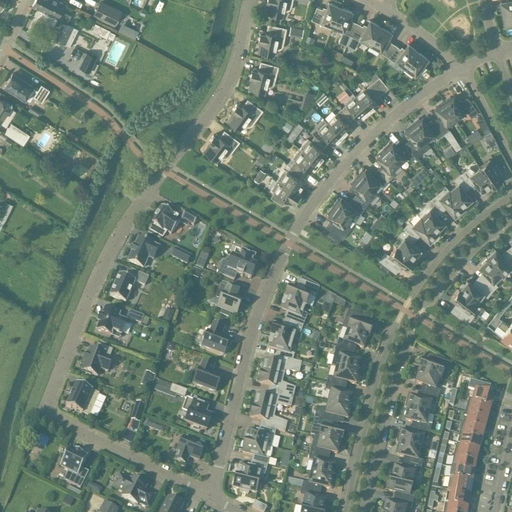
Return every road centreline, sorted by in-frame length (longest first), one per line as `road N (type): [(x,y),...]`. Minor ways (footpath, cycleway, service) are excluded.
road 1 (residential): [(211,498),(53,418),(47,405),(105,260),(229,81),(250,0)]
road 2 (residential): [(211,498),(251,334),(291,237),(369,137),(461,69)]
road 3 (residential): [(511,195),(451,244),(399,317),(344,511)]
road 4 (residential): [(361,511),(394,374),(417,318),(456,262),(511,214)]
